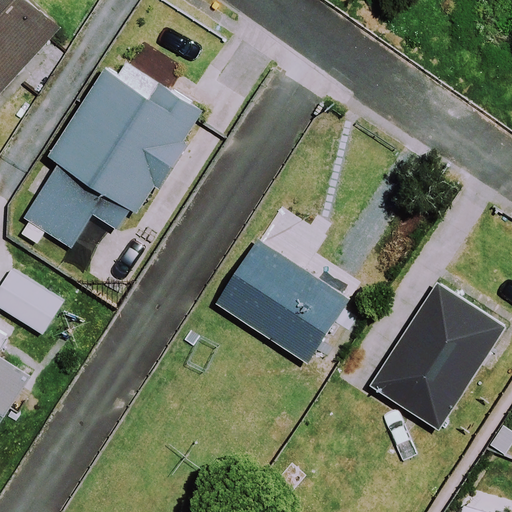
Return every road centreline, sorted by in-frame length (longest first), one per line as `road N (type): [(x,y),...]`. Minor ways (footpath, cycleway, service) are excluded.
road 1 (residential): [(327,38),(27,511)]
road 2 (residential): [(327,38),(511,168)]
